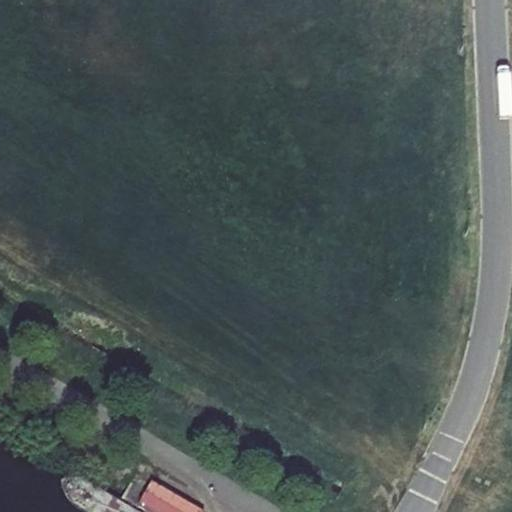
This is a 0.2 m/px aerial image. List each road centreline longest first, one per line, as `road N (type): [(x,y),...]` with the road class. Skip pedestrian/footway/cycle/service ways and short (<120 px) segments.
road 1 (unclassified): [(414,511),(471,394),(494,316),(501,253),(490,0)]
road 2 (unclassified): [(0,357),(252,511)]
